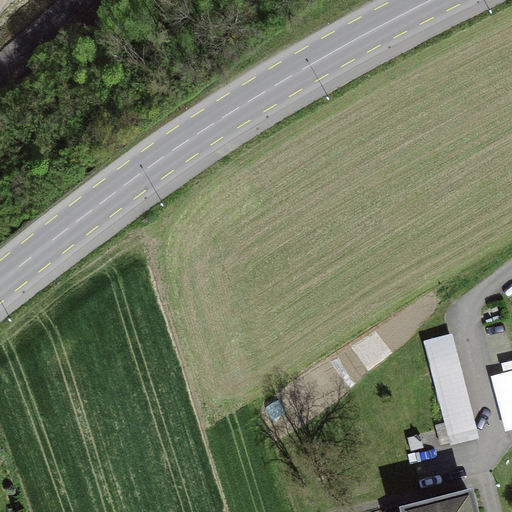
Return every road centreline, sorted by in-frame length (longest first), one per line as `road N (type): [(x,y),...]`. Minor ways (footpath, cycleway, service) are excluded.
road 1 (primary): [(0,285),(204,132),(440,0)]
road 2 (residential): [(511,273),(467,311),(491,424),(484,470)]
